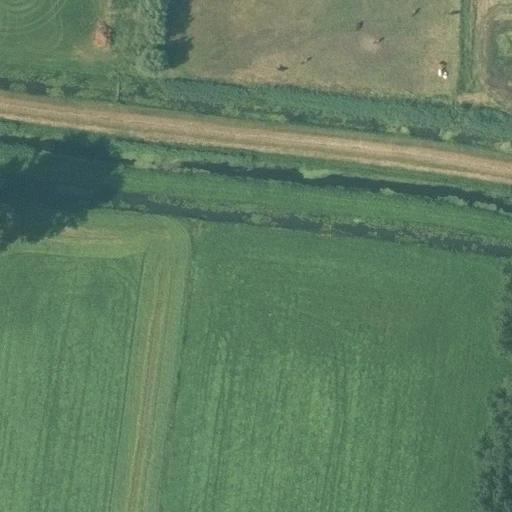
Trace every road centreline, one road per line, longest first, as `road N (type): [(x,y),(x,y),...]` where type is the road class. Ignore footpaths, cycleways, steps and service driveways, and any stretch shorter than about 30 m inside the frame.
road 1 (track): [(0,108),(511,176)]
road 2 (track): [(511,228),(0,162)]
